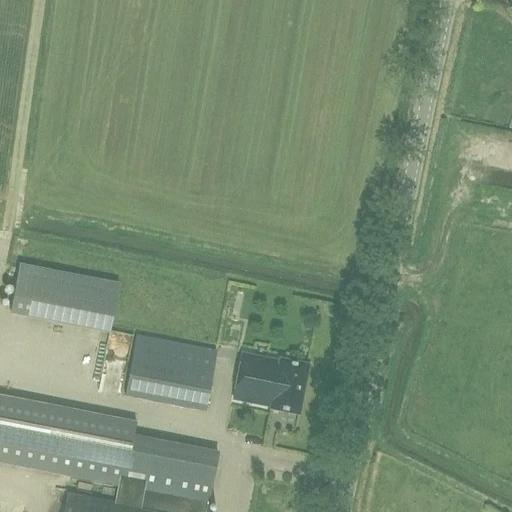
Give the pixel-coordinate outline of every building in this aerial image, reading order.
[(215,353),(175,345),(136,338),(125,397),(204,413),(215,353)] [(233,401),(272,408),(272,410),(298,415),(308,365),(280,359),(280,361),(242,354),(233,401)] [(59,367),(55,381),(71,386),(75,372),(59,367)] [(136,422),(48,405),(0,396),(0,463),(118,486),(114,505),(146,511),(205,511),(207,503),(217,453),(133,437),(136,422)] [(146,511),(114,505),(68,496),(64,511),(146,511)]
